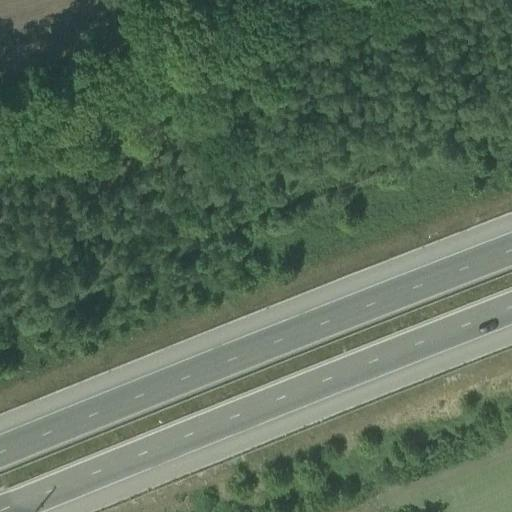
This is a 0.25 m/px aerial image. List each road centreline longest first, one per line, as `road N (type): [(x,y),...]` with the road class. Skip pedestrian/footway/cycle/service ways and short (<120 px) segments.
road 1 (motorway): [(511,253),(0,454)]
road 2 (motorway): [(12,511),(511,312)]
road 3 (track): [(0,109),(160,62),(174,52),(163,0)]
